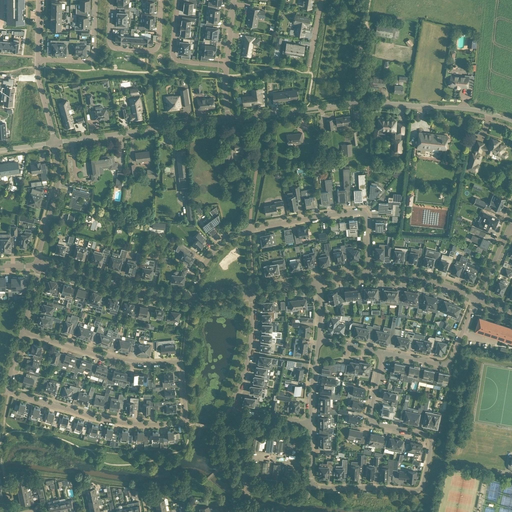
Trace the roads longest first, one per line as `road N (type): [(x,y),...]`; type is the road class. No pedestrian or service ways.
road 1 (residential): [(21,331),(9,391),(100,418),(182,420),(179,362)]
road 2 (residential): [(309,487),(421,490),(431,438),(370,417),(383,353)]
road 3 (residential): [(194,298),(201,270),(225,240),(357,211),(367,220),(368,273)]
road 4 (unclassified): [(511,121),(461,108),(351,102),(263,114)]
road 5 (residential): [(311,424),(232,408),(250,348),(251,293)]
road 6 (unclassified): [(54,143),(229,118)]
road 7 (residential): [(179,362),(100,357),(21,331)]
road 8 (residential): [(40,265),(194,298)]
road 9 (residential): [(111,0),(110,46),(149,51),(158,47),(161,0)]
road 10 (residential): [(383,353),(447,365),(478,298)]
road 11 (residential): [(40,265),(58,180),(54,143)]
